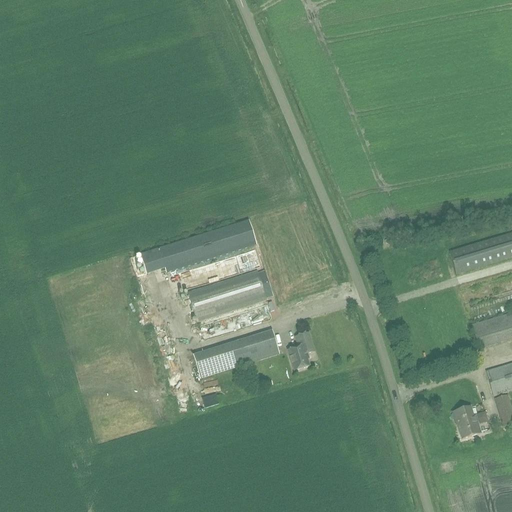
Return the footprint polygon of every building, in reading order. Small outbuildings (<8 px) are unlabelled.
[(333,84),(332,77),(320,80),(321,86),(333,84)] [(256,245),(248,221),(159,249),(140,255),(146,273),(164,268),(166,273),(256,245)] [(456,274),(511,257),(511,234),(450,253),(456,274)] [(257,274),(257,272),(188,294),(197,322),(266,301),(265,299),(271,297),(264,272),(257,274)] [(468,290),(469,303),(483,302),(482,289),(468,290)] [(511,314),(472,326),(479,349),(511,339),(511,314)] [(294,371),(309,367),(305,355),(314,352),(308,333),(295,337),(299,348),(288,351),(294,371)] [(271,336),(193,360),(200,379),(277,355),(271,336)] [(511,364),(486,372),(494,397),(511,391),(511,364)] [(241,395),(240,390),(232,392),(231,385),(216,388),(217,394),(226,392),(227,398),(241,395)] [(495,400),(500,413),(504,428),(511,425),(511,413),(507,396),(495,400)] [(470,408),(467,409),(452,413),(455,424),(457,424),(461,440),(481,434),(475,416),(473,417),(470,408)]
